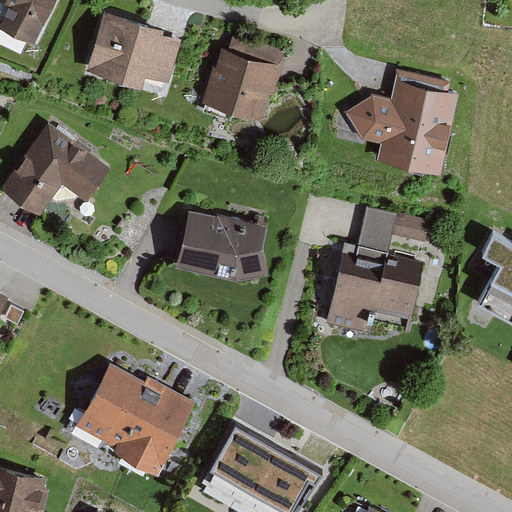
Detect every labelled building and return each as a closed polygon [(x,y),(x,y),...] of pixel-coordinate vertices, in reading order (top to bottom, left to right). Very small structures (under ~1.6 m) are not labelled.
[(0,0),(0,28),(34,45),(55,0),(0,0)] [(165,28),(104,10),(86,70),(142,86),(145,75),(170,82),(183,38),(164,33),(165,28)] [(213,65),(202,102),(262,120),(270,93),(274,94),(288,50),(234,33),(229,49),(222,47),(216,65),(213,65)] [(380,142),(376,159),(442,174),(460,92),(449,90),(452,80),(397,68),(390,96),(372,92),(344,110),(362,138),(380,142)] [(86,201),(110,167),(49,123),(3,187),(41,213),(52,197),(56,199),(75,197),(77,194),(86,201)] [(344,240),(326,322),(370,331),(372,323),(407,331),(422,262),(388,254),(392,234),(425,241),(430,220),(367,206),(359,243),(344,240)] [(189,209),(176,267),(236,280),(269,274),(263,247),(268,226),(189,209)] [(511,241),(493,231),(481,253),(499,263),(478,302),(511,320),(511,241)] [(110,362),(76,425),(115,446),(113,450),(157,474),(196,401),(148,375),(144,381),(110,362)] [(245,436),(210,499),(232,511),(270,511),(282,492),(304,505),(323,470),(293,453),(289,460),(245,436)] [(0,511),(38,511),(39,510),(44,511),(50,488),(44,487),(47,477),(0,464),(0,511)]
